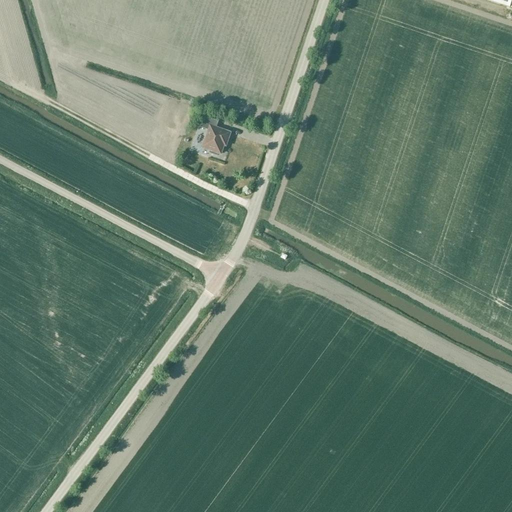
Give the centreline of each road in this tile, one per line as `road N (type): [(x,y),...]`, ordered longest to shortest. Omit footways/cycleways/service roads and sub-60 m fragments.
road 1 (tertiary): [(220,279),(244,238),(324,0)]
road 2 (tertiary): [(47,511),(220,279)]
road 3 (unclassified): [(220,279),(0,162)]
